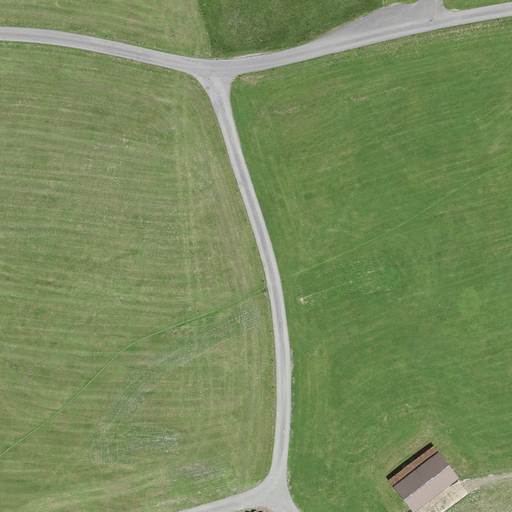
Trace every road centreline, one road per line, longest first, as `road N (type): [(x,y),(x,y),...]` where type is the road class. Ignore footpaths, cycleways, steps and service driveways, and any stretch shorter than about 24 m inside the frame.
road 1 (unclassified): [(511,10),(241,67),(0,36)]
road 2 (track): [(215,68),(284,324),(286,411),(275,489),(204,511)]
